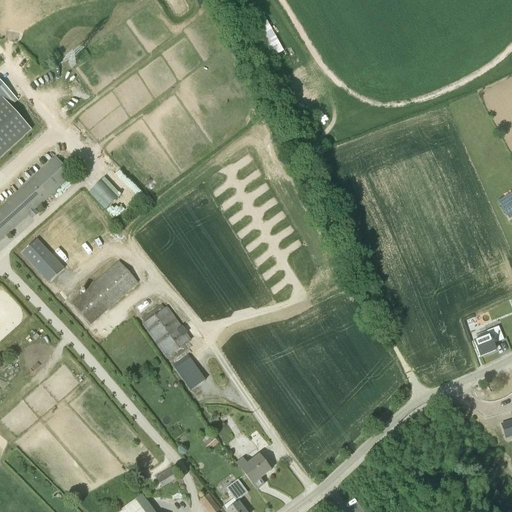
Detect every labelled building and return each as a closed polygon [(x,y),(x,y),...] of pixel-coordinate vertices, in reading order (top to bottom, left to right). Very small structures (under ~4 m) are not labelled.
[(285,51),(262,11),(253,16),(276,56),(285,51)] [(0,159),(32,130),(11,108),(19,101),(0,80),(0,159)] [(58,156),(0,208),(0,241),(74,174),(58,156)] [(500,207),(505,216),(511,211),(511,192),(497,201),(501,207),(500,207)] [(50,284),(66,270),(38,239),(22,254),(50,284)] [(119,262),(71,304),(90,325),(137,283),(119,262)] [(150,313),(153,317),(142,325),(141,325),(165,360),(190,342),(166,307),(164,309),(161,305),(150,313)] [(474,342),(480,357),(495,351),(493,345),(503,341),(498,327),(486,332),(488,337),(474,342)] [(189,356),(174,365),(191,393),(206,383),(189,356)] [(203,444),(209,451),(218,444),(209,432),(203,437),(206,441),(203,444)] [(247,465),(243,459),(237,464),(252,485),(257,490),(263,485),(259,480),(270,471),(259,457),(247,465)] [(171,468),(155,478),(161,488),(177,477),(171,468)] [(238,480),(225,489),(236,503),(242,498),(236,490),(242,486),(238,480)] [(153,511),(142,495),(117,511),(153,511)] [(210,496),(202,502),(208,511),(222,511),(223,511),(210,496)] [(226,511),(244,511),(238,503),(226,511)]
